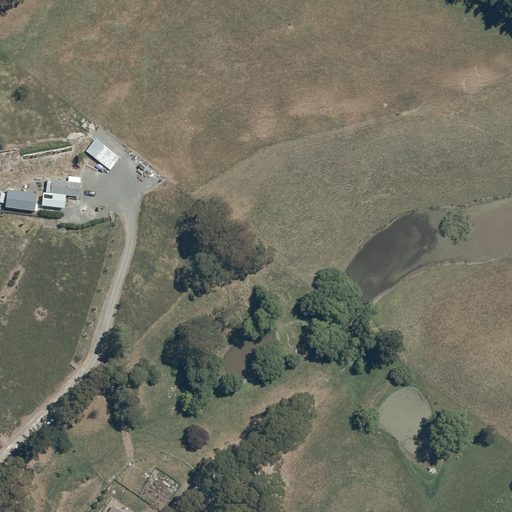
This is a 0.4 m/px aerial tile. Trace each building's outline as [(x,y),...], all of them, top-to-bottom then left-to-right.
[(148,167),(141,163),(136,171),(143,175),(148,167)] [(22,178),(23,185),(32,184),(31,177),(22,178)] [(79,184),(80,178),(68,177),(68,181),(47,179),(46,193),(43,193),(42,206),(65,209),(66,196),(80,197),(81,184),(79,184)] [(0,197),(0,203),(6,204),(5,208),(34,212),(37,193),(8,190),(7,193),(1,193),(0,197)] [(122,511),(126,508),(112,498),(105,508),(102,507),(98,511),(122,511)]
